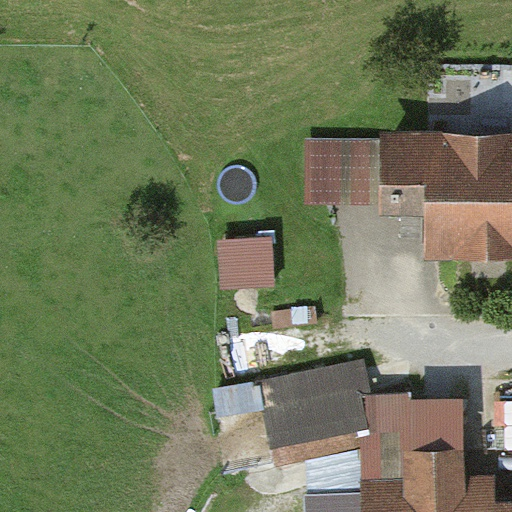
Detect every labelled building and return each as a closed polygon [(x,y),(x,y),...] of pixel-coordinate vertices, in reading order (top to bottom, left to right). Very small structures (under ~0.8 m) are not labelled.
[(420,258),(511,258),(511,131),(420,131),(420,139),(420,219),(420,258)] [(357,218),(420,219),(420,139),(358,138),(358,147),(358,203),(357,218)] [(315,203),(358,203),(358,147),(315,147),(315,203)] [(284,240),(222,243),(224,288),(286,285),(284,240)] [(266,377),(282,467),(355,455),(355,394),(371,394),(365,362),(266,377)] [(354,511),(495,511),(496,507),(496,481),(459,481),(459,394),(371,394),(355,394),(355,455),(354,511)]
